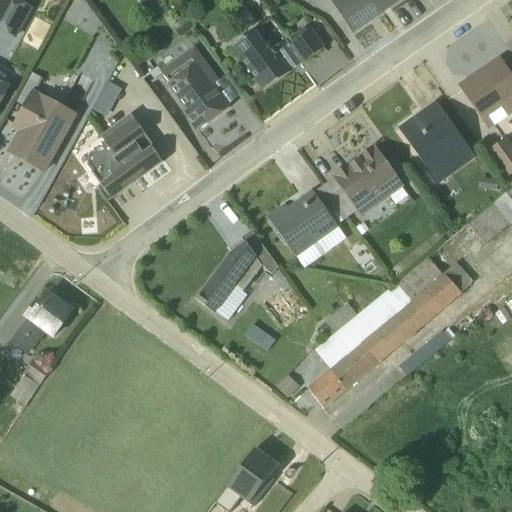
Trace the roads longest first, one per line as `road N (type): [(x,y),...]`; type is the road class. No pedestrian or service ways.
road 1 (residential): [(91,273),(481,0)]
road 2 (residential): [(91,273),(346,474)]
